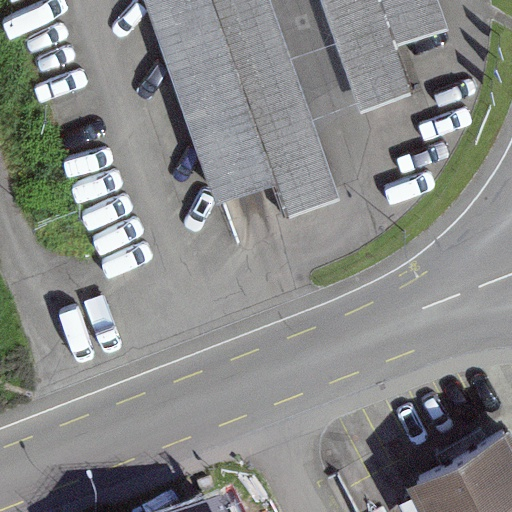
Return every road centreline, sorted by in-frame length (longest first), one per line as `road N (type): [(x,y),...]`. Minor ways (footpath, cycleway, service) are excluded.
road 1 (unclassified): [(0,473),(511,276)]
road 2 (unknown): [(148,0),(254,308)]
